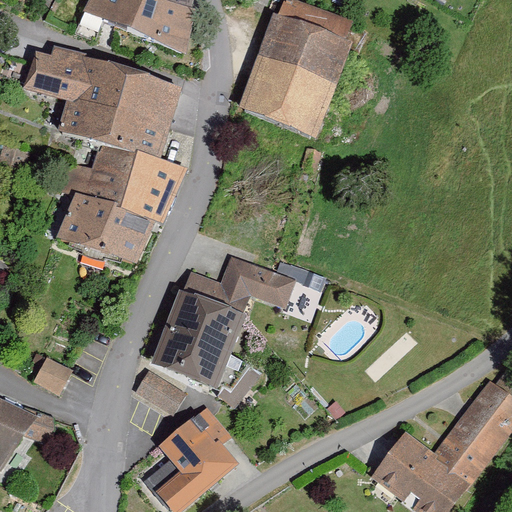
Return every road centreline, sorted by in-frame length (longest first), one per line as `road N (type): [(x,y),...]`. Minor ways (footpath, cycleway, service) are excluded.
road 1 (residential): [(104,511),(115,391),(133,331),(206,170),(217,93)]
road 2 (unclassified): [(227,511),(511,350)]
road 3 (residential): [(0,16),(217,93)]
